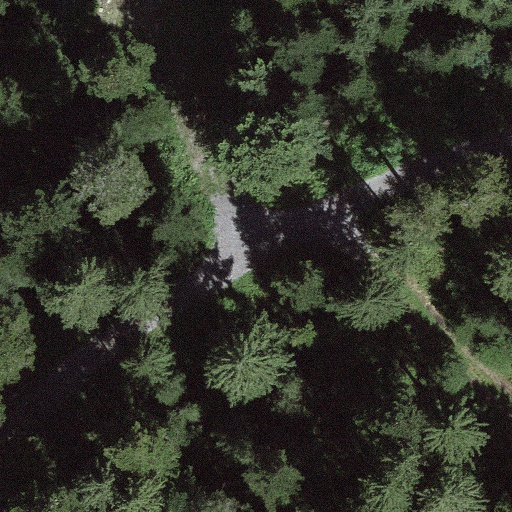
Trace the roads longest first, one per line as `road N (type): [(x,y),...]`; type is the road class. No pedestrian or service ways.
road 1 (track): [(0,449),(83,368),(260,238)]
road 2 (track): [(260,238),(397,171),(511,136)]
road 3 (track): [(171,0),(167,50),(260,238)]
